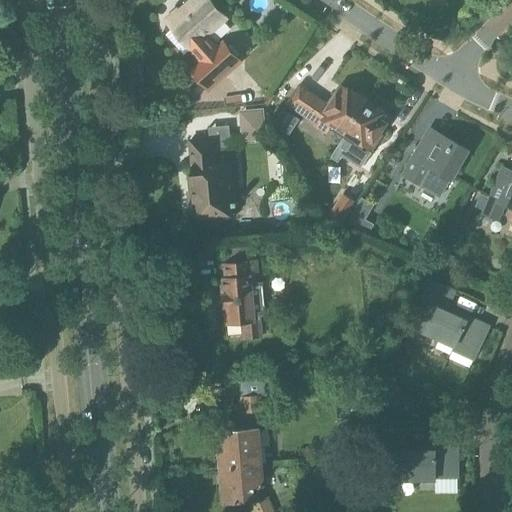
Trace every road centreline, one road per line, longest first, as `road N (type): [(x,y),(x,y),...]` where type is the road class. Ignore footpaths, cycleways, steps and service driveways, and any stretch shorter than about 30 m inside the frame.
road 1 (unclassified): [(139,511),(88,0)]
road 2 (primary): [(113,511),(67,0)]
road 3 (primary): [(50,0),(95,511)]
road 4 (unclassified): [(29,0),(70,511)]
road 5 (residential): [(490,511),(486,434),(511,346)]
road 6 (residential): [(448,77),(329,0)]
